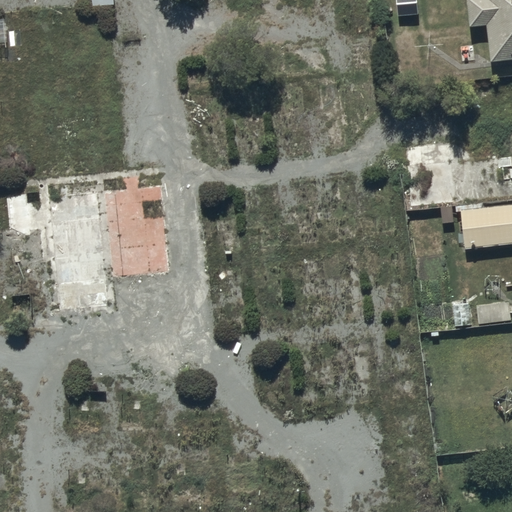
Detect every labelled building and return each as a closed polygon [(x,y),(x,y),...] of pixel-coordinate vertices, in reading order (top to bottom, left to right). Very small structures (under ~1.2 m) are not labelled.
[(365,0),(338,0),(342,29),(369,26),(365,0)] [(491,57),(511,54),(511,0),(468,0),(471,24),(487,22),(491,57)] [(376,38),(354,40),(357,70),(349,71),(350,84),(358,83),(360,108),(381,106),(376,38)] [(269,71),(271,71),(326,65),(324,44),(300,47),(300,41),(287,42),(287,48),(267,51),(269,71)] [(185,61),(188,81),(248,76),(246,56),(220,58),(219,51),(204,52),(205,59),(185,61)] [(345,126),(339,75),(320,76),(322,108),(313,108),(314,121),(324,120),(325,145),(346,143),(345,126)] [(308,148),(302,80),(281,82),(283,113),(275,113),(276,127),(286,126),(287,150),(308,148)] [(265,85),(243,87),(245,117),(237,118),(238,129),(247,129),(249,154),(270,152),(265,85)] [(226,89),(204,91),(206,122),(198,122),(199,136),(208,135),(210,159),(231,157),(226,89)] [(479,98),(462,98),(462,125),(479,124),(479,98)] [(498,164),(499,179),(511,177),(511,117),(482,120),(486,165),(498,164)] [(451,135),(406,138),(411,204),(456,200),(451,135)] [(391,170),(370,172),(371,196),(365,197),(366,209),(372,209),(374,228),(395,227),(391,170)] [(325,214),(334,213),(336,233),(356,232),(353,174),(331,175),(333,201),(324,201),(325,214)] [(319,236),(313,179),(292,181),(295,205),(286,206),(287,219),(296,218),(298,238),(319,236)] [(276,184),(255,185),(256,209),(247,209),(248,223),(258,223),(260,242),(279,240),(276,184)] [(118,304),(115,276),(169,271),(166,238),(112,243),(106,187),(45,193),(55,310),(118,304)] [(237,189),(216,190),(217,214),(209,215),(210,228),(220,228),(221,247),(242,246),(241,230),(240,230),(237,189)] [(5,195),(8,235),(34,232),(31,192),(5,195)] [(511,202),(461,209),(465,248),(511,242),(511,202)] [(399,239),(377,241),(380,271),(370,272),(371,285),(382,284),(385,308),(405,306),(399,239)] [(359,244),(339,245),(341,276),(334,277),(335,290),(344,289),(345,313),(366,311),(359,244)] [(322,248),(301,250),(304,280),(295,281),(296,294),(305,294),(307,318),(328,316),(322,248)] [(282,252),(263,254),(266,285),(257,286),(258,299),(267,298),(269,322),(289,321),(282,252)] [(245,258),(224,259),(227,288),(218,288),(219,304),(229,304),(230,327),(251,325),(245,258)] [(0,294),(0,319),(18,319),(16,293),(0,294)] [(510,299),(477,302),(479,321),(511,317),(510,299)] [(388,333),(391,357),(382,358),(383,371),(393,371),(394,390),(415,389),(409,332),(388,333)] [(371,336),(350,338),(352,362),(344,363),(345,376),(354,376),(356,395),(375,393),(371,336)] [(332,341),(312,343),(314,367),(305,367),(306,380),(316,380),(317,400),(338,398),(332,341)] [(273,347),(275,370),(267,370),(268,384),(277,384),(278,404),(299,403),(294,345),(273,347)] [(121,404),(119,430),(151,432),(153,406),(121,404)] [(67,406),(66,432),(100,434),(101,407),(67,406)] [(418,407),(397,408),(400,439),(391,439),(392,453),(402,452),(404,477),(424,475),(418,407)] [(179,416),(178,442),(221,444),(222,418),(179,416)] [(225,464),(226,490),(266,490),(266,464),(225,464)] [(174,473),(174,497),(208,497),(208,473),(174,473)] [(123,478),(122,502),(155,504),(156,480),(123,478)] [(67,480),(67,506),(101,507),(101,481),(67,480)] [(0,511),(8,511),(6,487),(0,487),(0,511)] [(359,501),(360,511),(428,511),(427,494),(399,497),(398,491),(383,493),(384,499),(359,501)] [(250,511),(250,492),(210,492),(208,492),(208,511),(250,511)] [(300,511),(300,494),(260,493),(259,511),(300,511)]
